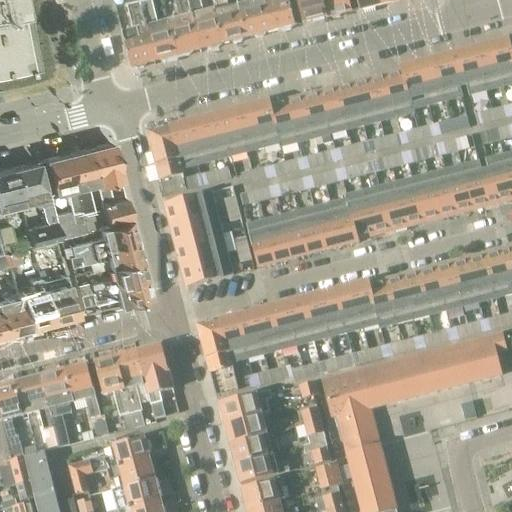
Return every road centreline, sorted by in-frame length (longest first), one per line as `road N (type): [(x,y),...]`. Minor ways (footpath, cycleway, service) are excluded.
road 1 (residential): [(114,108),(470,16)]
road 2 (residential): [(168,312),(511,223)]
road 3 (residential): [(168,312),(114,108)]
road 4 (residential): [(217,511),(168,312)]
road 5 (residential): [(0,360),(168,312)]
